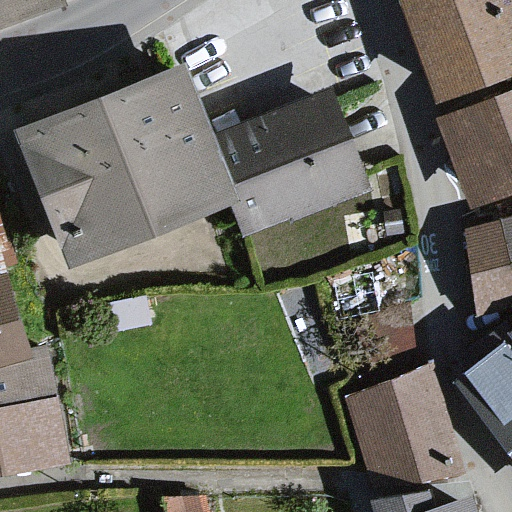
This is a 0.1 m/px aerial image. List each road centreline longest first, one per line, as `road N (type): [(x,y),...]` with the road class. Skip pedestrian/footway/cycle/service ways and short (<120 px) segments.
road 1 (residential): [(378,0),(429,204),(452,396),(511,511)]
road 2 (tertiary): [(0,66),(63,42),(134,0)]
